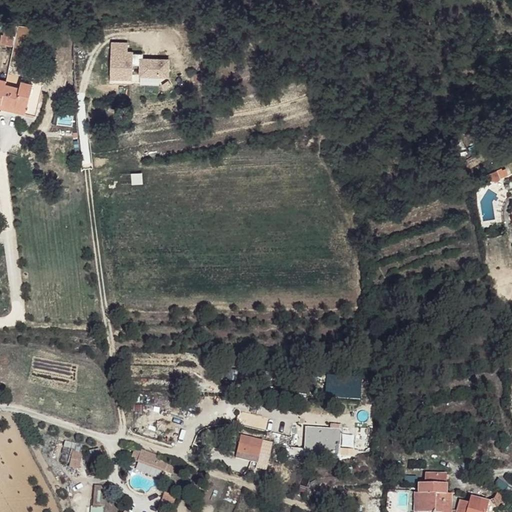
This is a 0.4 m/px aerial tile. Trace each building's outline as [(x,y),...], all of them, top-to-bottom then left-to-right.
[(17,28),(4,27),(3,38),(1,38),(0,45),(0,47),(13,48),(17,28)] [(110,44),(107,62),(129,59),(122,55),(123,46),(110,44)] [(184,48),(178,49),(179,56),(186,54),(184,48)] [(129,59),(107,62),(105,70),(115,72),(115,77),(126,79),(129,59)] [(19,91),(5,88),(2,108),(1,111),(37,118),(41,96),(31,94),(32,86),(20,84),(19,91)] [(503,166),(487,174),(491,180),(507,174),(503,166)] [(305,428),(305,458),(339,458),(339,428),(305,428)] [(275,440),(245,433),(242,449),(260,453),(260,458),(271,460),(275,440)] [(78,468),(84,445),(64,440),(58,464),(78,468)] [(304,449),(289,446),(288,451),(302,454),(304,449)] [(136,449),(132,458),(172,473),(174,466),(167,463),(168,462),(157,459),(158,455),(142,449),(141,451),(136,449)] [(260,453),(242,449),(241,456),(259,460),(260,458),(260,453)] [(281,474),(271,470),(269,478),(279,481),(281,474)] [(453,511),(454,510),(455,499),(442,498),(443,492),(450,493),(453,472),(431,471),(430,480),(418,479),(414,511),(419,511),(428,511),(453,511)] [(459,511),(487,511),(490,501),(471,497),(470,502),(462,501),(459,511)]
